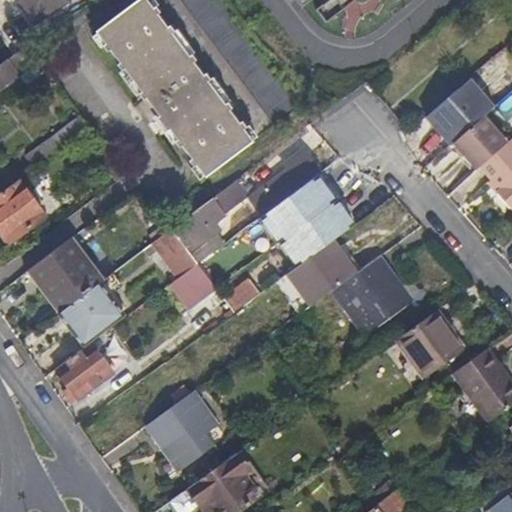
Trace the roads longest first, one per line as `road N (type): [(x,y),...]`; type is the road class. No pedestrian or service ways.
road 1 (unknown): [(0,279),(101,212),(140,169),(138,120),(102,83),(102,45),(117,24),(143,8),(176,12),(248,71)]
road 2 (residential): [(273,0),(315,52),(343,64),(375,58),(442,0)]
road 3 (residential): [(358,140),(412,178),(511,286)]
road 4 (residential): [(95,488),(15,369),(0,359)]
